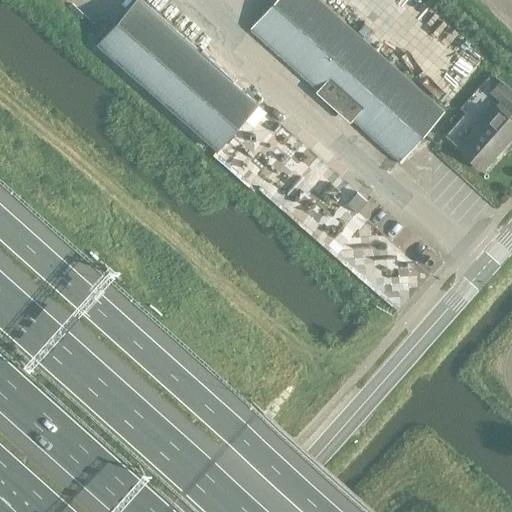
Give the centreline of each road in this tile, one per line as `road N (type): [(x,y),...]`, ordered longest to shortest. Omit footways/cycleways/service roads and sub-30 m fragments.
road 1 (motorway): [(323,511),(0,226)]
road 2 (secondary): [(267,511),(511,236)]
road 3 (motorway): [(235,511),(0,300)]
road 4 (motorway): [(0,383),(145,511)]
